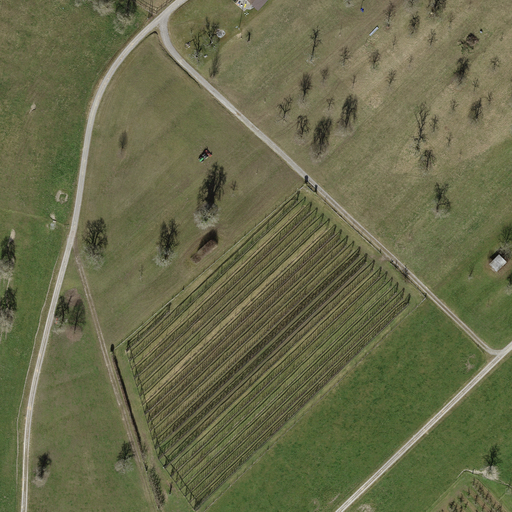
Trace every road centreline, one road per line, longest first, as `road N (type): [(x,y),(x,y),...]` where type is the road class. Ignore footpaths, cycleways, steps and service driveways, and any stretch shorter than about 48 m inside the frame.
road 1 (track): [(162,15),(111,71),(85,143),(25,413),(20,511)]
road 2 (track): [(494,358),(165,45),(162,15)]
road 3 (track): [(336,511),(511,342)]
